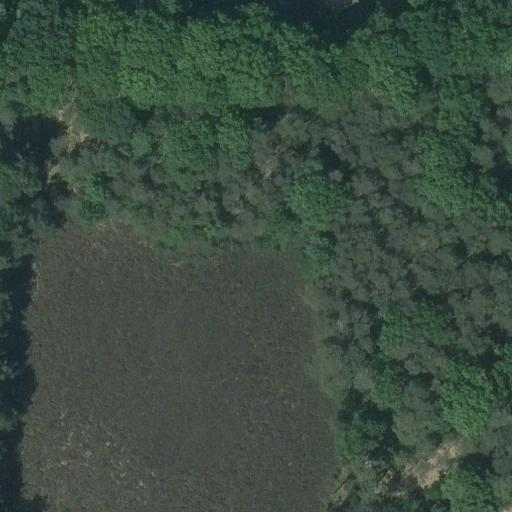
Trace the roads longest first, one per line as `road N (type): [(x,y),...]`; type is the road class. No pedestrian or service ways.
road 1 (unclassified): [(511,174),(452,76),(455,0)]
road 2 (unknown): [(452,76),(302,56)]
